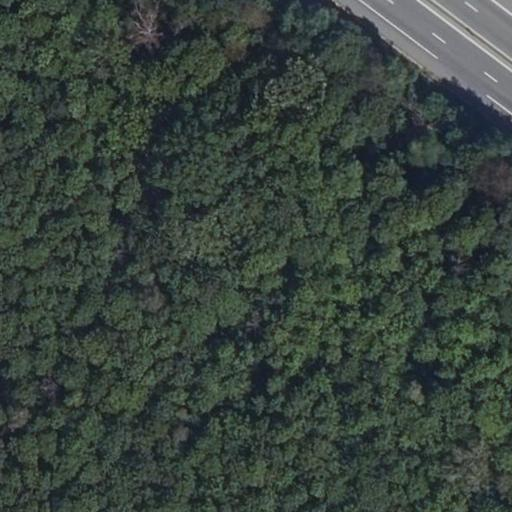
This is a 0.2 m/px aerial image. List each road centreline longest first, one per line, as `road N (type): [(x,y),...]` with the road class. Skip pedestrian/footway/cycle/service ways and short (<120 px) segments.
road 1 (unknown): [(138,0),(300,71),(432,179),(511,223)]
road 2 (motorway): [(388,0),(511,93)]
